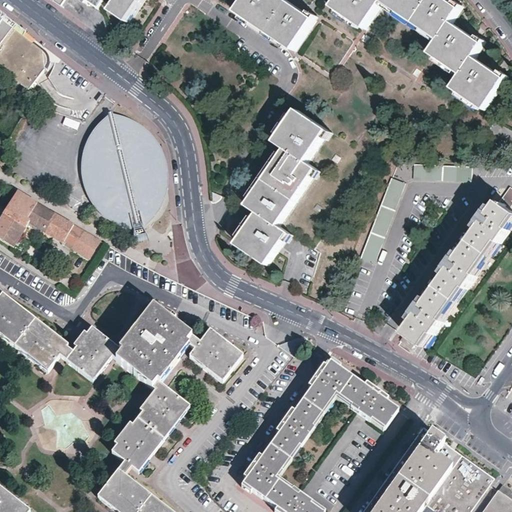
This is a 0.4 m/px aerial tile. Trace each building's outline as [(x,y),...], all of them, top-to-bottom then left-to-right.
[(87,0),(99,7),(103,0),(122,0),(115,11),(129,21),(142,0),(87,0)] [(247,0),(246,2),(242,0),(237,0),(233,6),(240,11),(239,12),(296,51),(317,20),(286,0),(247,0)] [(339,0),(335,7),(367,29),(385,2),(442,41),(433,54),(464,75),(455,89),(487,111),(508,80),(476,58),(485,45),(454,23),(463,10),(448,0),(339,0)] [(0,68),(27,90),(42,70),(45,67),(46,65),(47,63),(47,62),(48,59),(47,58),(46,54),(44,52),(43,50),(40,49),(0,18),(0,68)] [(301,111),(279,143),(288,150),(250,206),(261,213),(239,245),(270,265),(291,234),(281,227),(319,171),(308,163),(330,131),(301,111)] [(141,124),(129,118),(116,114),(110,113),(103,119),(96,126),(91,134),(86,143),(82,157),(81,167),(81,177),(85,192),(92,204),(101,215),(114,225),(127,230),(134,231),(143,230),(156,217),(162,205),(166,195),(168,184),(167,171),(166,161),(162,150),(156,140),(149,131),(141,124)] [(415,164),(415,178),(472,180),(472,166),(415,164)] [(393,177),(361,259),(375,264),(406,182),(393,177)] [(508,228),(511,222),(511,191),(509,189),(500,201),(495,208),(492,206),(487,213),(485,212),(480,219),(482,220),(477,227),(480,229),(462,253),(460,252),(455,259),(453,258),(448,264),(450,265),(444,273),(447,275),(430,298),(428,297),(422,304),(421,303),(416,311),(417,312),(412,319),(415,321),(401,340),(413,348),(417,342),(425,347),(434,334),(436,336),(445,322),(444,320),(467,288),(469,289),(478,275),(476,274),(499,242),(501,243),(511,230),(508,228)] [(26,198),(18,193),(0,221),(0,239),(14,248),(29,224),(62,243),(61,245),(63,246),(64,244),(89,259),(101,241),(26,198)] [(134,236),(134,243),(148,239),(143,230),(134,231),(134,236)] [(0,511),(24,511),(0,492),(0,452),(5,445),(0,441),(0,340),(54,383),(67,367),(100,392),(119,368),(165,403),(119,462),(131,472),(104,507),(110,511),(166,511),(132,486),(139,478),(144,482),(197,416),(168,393),(197,356),(202,361),(197,367),(229,393),(251,365),(218,341),(208,354),(182,334),(183,332),(180,329),(177,331),(160,317),(127,360),(100,338),(81,363),(74,358),(76,355),(10,304),(0,317),(0,511)] [(246,479),(242,485),(276,509),(273,511),(321,511),(311,504),(312,503),(293,489),(291,491),(276,479),(299,447),(300,448),(315,428),(313,427),(336,395),(351,406),(350,408),(370,422),(371,420),(384,430),(398,411),(386,402),(388,399),(366,384),(364,386),(330,362),(328,365),(327,364),(325,366),(323,365),(308,386),(311,388),(294,412),(291,410),(275,431),(278,433),(261,457),(258,456),(243,477),(246,479)] [(455,460),(490,484),(494,478),(423,427),(420,432),(457,457),(455,460)] [(420,432),(362,511),(470,511),(490,484),(455,460),(457,457),(420,432)] [(511,490),(502,484),(498,490),(511,500),(511,490)] [(511,511),(511,500),(498,490),(482,511),(511,511)]
